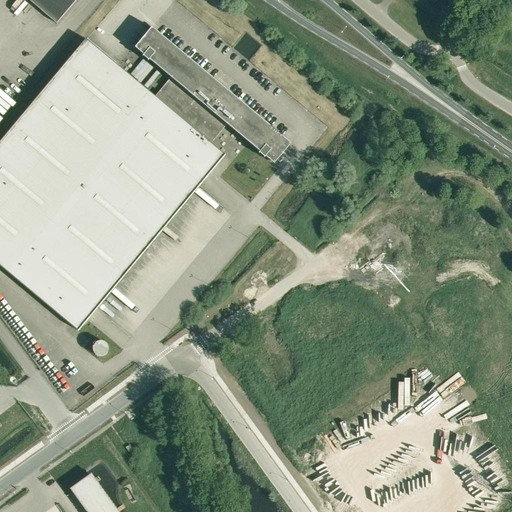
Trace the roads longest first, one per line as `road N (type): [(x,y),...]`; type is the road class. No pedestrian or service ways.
road 1 (unclassified): [(0,488),(187,355)]
road 2 (primary): [(270,0),(463,120)]
road 3 (unclassified): [(187,355),(301,511)]
road 4 (primary): [(463,120),(321,0)]
road 5 (unclassified): [(187,355),(334,248)]
